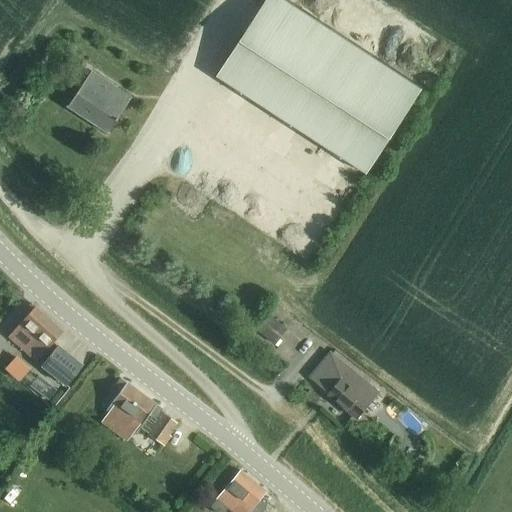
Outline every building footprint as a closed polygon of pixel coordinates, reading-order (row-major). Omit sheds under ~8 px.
[(265,0),(216,76),(366,174),(421,90),(282,0),(265,0)] [(109,133),(132,98),(82,65),(72,80),(81,86),(68,107),(109,133)] [(37,362),(41,356),(63,332),(32,304),(28,309),(31,311),(8,336),(37,362)] [(275,345),(287,331),(266,313),(254,328),(275,345)] [(67,386),(71,382),(83,367),(58,346),(42,366),(67,386)] [(358,419),(379,394),(330,353),(309,378),(358,419)] [(156,419),(163,409),(121,379),(116,385),(122,390),(106,412),(136,434),(150,415),(156,419)] [(162,444),(177,423),(164,414),(149,434),(162,444)] [(241,471),(218,500),(211,508),(216,511),(225,511),(229,509),(232,511),(261,511),(267,506),(260,500),(266,492),(241,471)] [(11,498),(20,504),(29,492),(20,485),(11,498)]
